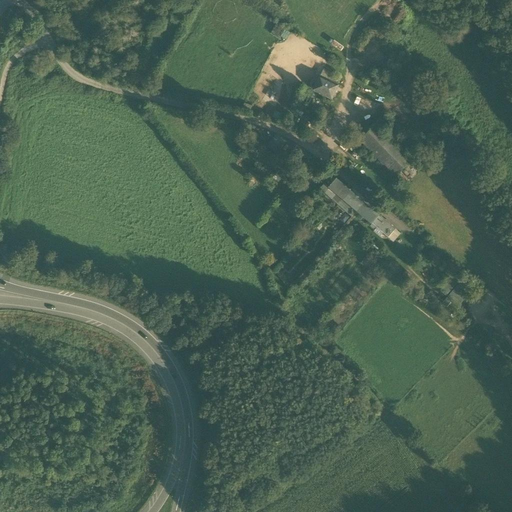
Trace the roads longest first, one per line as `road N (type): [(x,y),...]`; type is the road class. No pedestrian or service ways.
road 1 (motorway): [(176,511),(189,421),(179,382),(157,346),(115,313),(0,283)]
road 2 (residential): [(13,0),(40,15),(47,38),(88,83),(301,133)]
road 3 (motorway): [(0,300),(100,318),(155,360),(179,435),(167,485),(150,511)]
road 4 (track): [(465,511),(315,325)]
